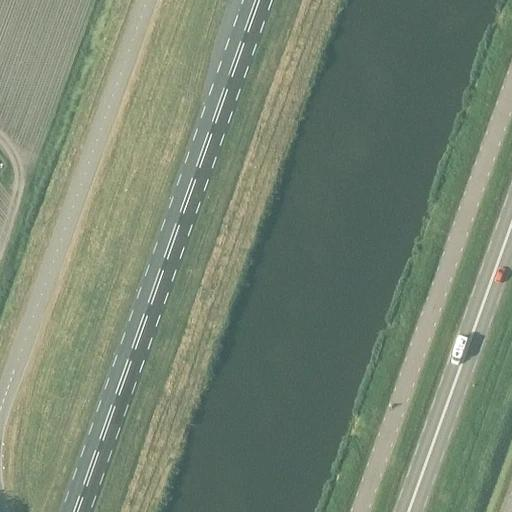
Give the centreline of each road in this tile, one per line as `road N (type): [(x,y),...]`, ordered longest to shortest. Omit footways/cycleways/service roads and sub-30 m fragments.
road 1 (primary): [(73,511),(255,0)]
road 2 (unclassified): [(511,84),(358,511)]
road 3 (unclassified): [(144,0),(0,401)]
road 4 (primary): [(406,511),(511,218)]
